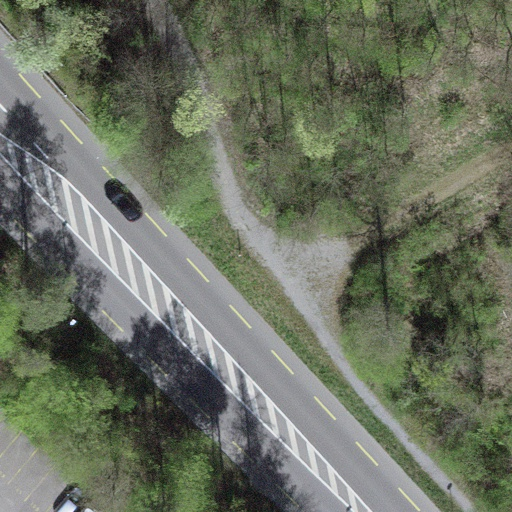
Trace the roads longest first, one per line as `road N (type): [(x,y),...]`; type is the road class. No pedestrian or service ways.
road 1 (secondary): [(368,511),(0,106)]
road 2 (track): [(289,274),(511,147)]
